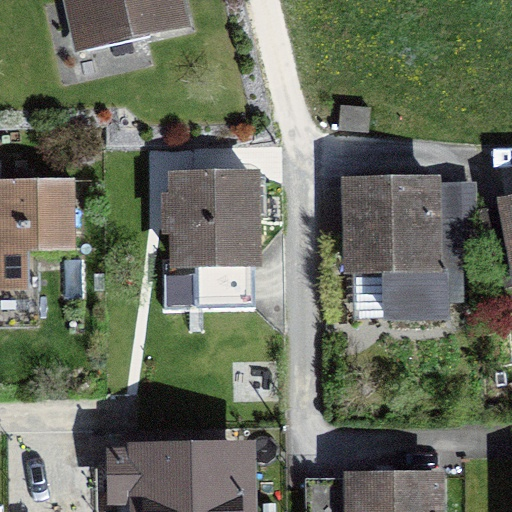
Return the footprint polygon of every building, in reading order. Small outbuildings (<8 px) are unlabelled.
[(170,0),(72,0),(81,40),(175,19),(170,0)] [(338,130),(367,132),(369,109),(341,106),(338,130)] [(165,311),(255,309),(253,177),(175,179),(176,202),(169,202),(169,229),(176,228),(177,263),(164,263),(165,311)] [(0,289),(27,288),(26,252),(74,251),(73,180),(0,181),(0,289)] [(348,185),(350,270),(389,269),(390,321),(440,320),(440,300),(460,300),(459,245),(434,245),(433,184),(348,185)] [(147,494),(147,511),(236,511),(235,458),(116,460),(116,495),(147,494)] [(435,511),(435,479),(353,480),(352,511),(435,511)]
